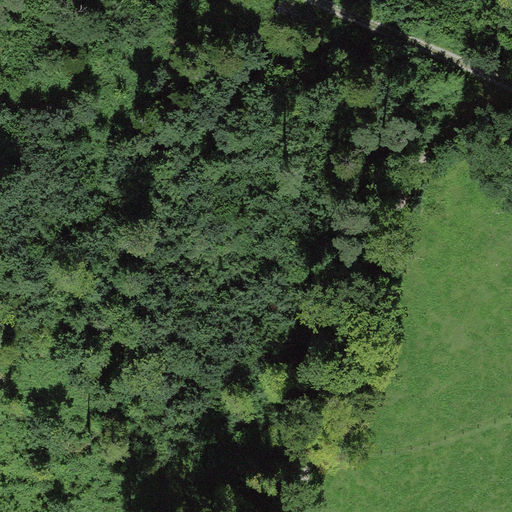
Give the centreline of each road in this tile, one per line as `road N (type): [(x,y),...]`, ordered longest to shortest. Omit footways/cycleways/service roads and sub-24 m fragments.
road 1 (track): [(292,511),(425,148),(511,96)]
road 2 (track): [(301,0),(511,89)]
